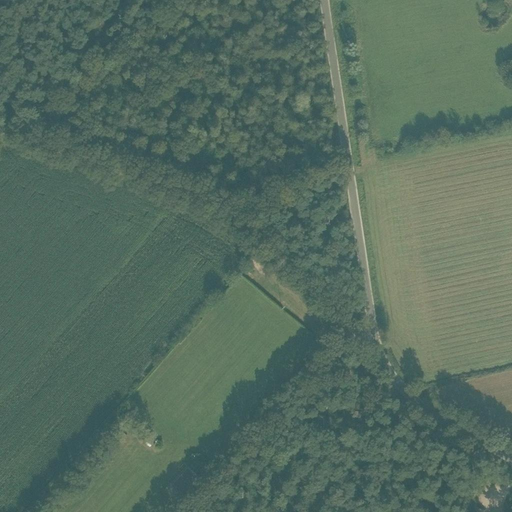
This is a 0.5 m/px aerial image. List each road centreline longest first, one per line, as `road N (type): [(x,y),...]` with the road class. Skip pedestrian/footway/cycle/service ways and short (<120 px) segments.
road 1 (residential): [(511,460),(416,393),(385,345),(368,289),(330,0)]
road 2 (track): [(385,345),(250,217),(200,190),(0,116)]
